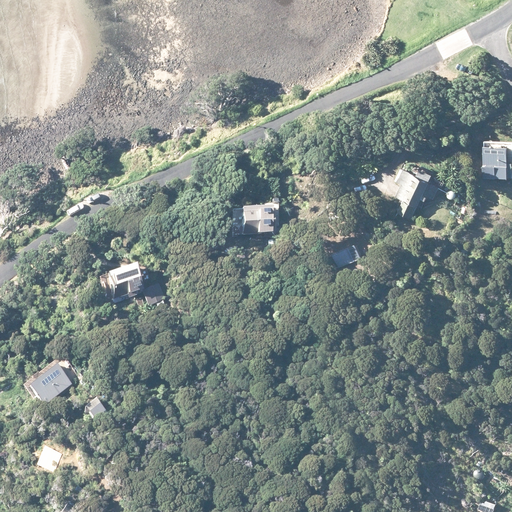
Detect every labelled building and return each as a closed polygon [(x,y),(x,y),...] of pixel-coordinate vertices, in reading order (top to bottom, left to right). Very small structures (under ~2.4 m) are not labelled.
[(509,145),(485,145),(485,177),(508,178),(509,145)] [(399,213),(411,219),(422,197),(427,200),(428,197),(434,200),(441,187),(430,182),(434,174),(421,167),(418,174),(403,167),(396,180),(403,183),(396,196),(406,201),(399,213)] [(239,208),(240,235),(270,233),(269,206),(239,208)] [(357,246),(336,253),(340,266),(361,258),(357,246)] [(132,264),(103,273),(112,300),(142,290),(132,264)] [(157,284),(148,287),(155,303),(163,299),(157,284)] [(51,365),(25,386),(42,408),(69,387),(51,365)] [(97,402),(87,411),(93,419),(96,417),(99,421),(107,415),(97,402)] [(81,489),(76,486),(73,491),(77,494),(81,489)] [(481,511),(483,511),(493,511),(496,506),(485,501),(481,511)] [(66,503),(59,511),(69,511),(72,507),(66,503)]
